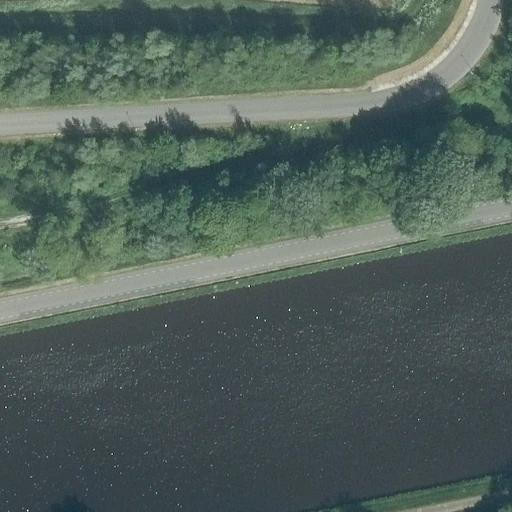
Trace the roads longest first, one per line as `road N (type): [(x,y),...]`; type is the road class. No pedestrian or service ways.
road 1 (tertiary): [(0,124),(357,104),(409,93),(449,70),(472,43),(489,0)]
road 2 (tertiary): [(0,312),(511,206)]
